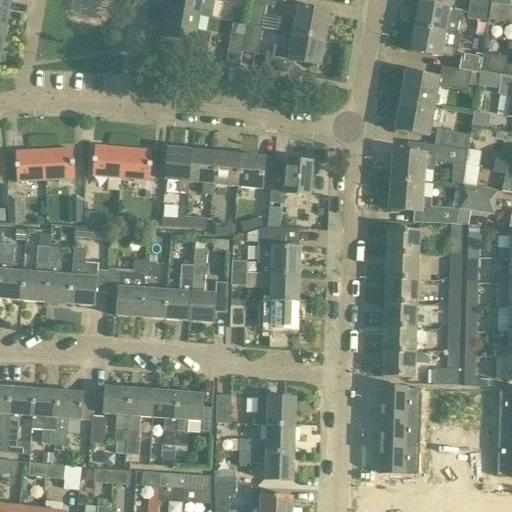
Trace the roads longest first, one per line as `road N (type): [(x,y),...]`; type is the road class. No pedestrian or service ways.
road 1 (residential): [(0,351),(178,350),(228,372),(344,381)]
road 2 (residential): [(344,381),(355,134)]
road 3 (residential): [(124,118),(355,134)]
road 4 (residential): [(355,134),(378,0)]
road 5 (residential): [(341,511),(344,381)]
